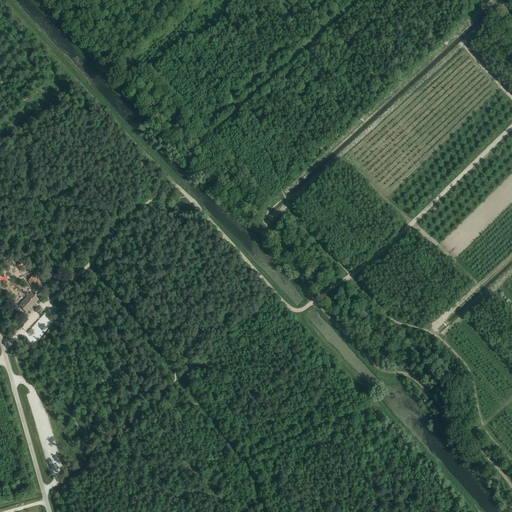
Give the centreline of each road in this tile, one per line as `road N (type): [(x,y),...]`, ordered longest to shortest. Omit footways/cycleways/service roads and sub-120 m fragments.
road 1 (track): [(38,0),(106,72),(171,116),(280,239),(313,301),(375,365),(419,383),(511,486)]
road 2 (track): [(225,237),(289,308),(300,310),(377,257),(511,126)]
road 3 (track): [(295,310),(376,403),(243,461)]
road 4 (track): [(173,184),(4,0)]
road 5 (unclassified): [(49,511),(0,339)]
road 6 (track): [(45,304),(117,226),(173,184)]
road 7 (track): [(376,403),(476,511)]
